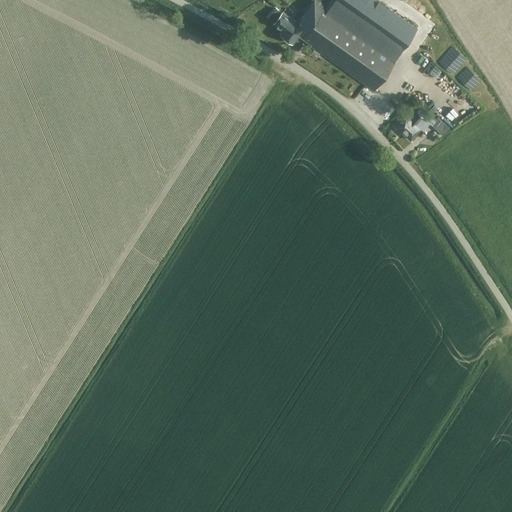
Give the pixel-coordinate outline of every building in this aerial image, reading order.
[(276,7),(269,18),(274,22),(273,23),(284,30),(281,33),(293,42),(299,34),(312,43),(311,45),(316,48),(373,90),(417,28),(377,0),(312,0),(297,22),(276,7)] [(320,53),(313,49),(310,53),(316,58),(320,53)] [(423,131),(434,119),(421,108),(411,120),(406,116),(396,127),(410,140),(420,128),(423,131)] [(434,128),(441,120),(437,116),(430,124),(434,128)] [(450,127),(446,124),(439,132),(443,135),(450,127)]
